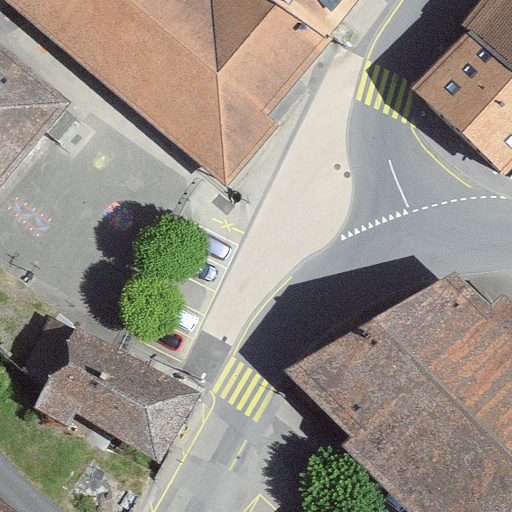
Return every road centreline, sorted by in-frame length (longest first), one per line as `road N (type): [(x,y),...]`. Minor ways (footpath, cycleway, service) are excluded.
road 1 (tertiary): [(420,245),(354,270),(301,311),(244,381),(174,511)]
road 2 (tertiary): [(442,0),(410,50),(386,119),(420,245)]
